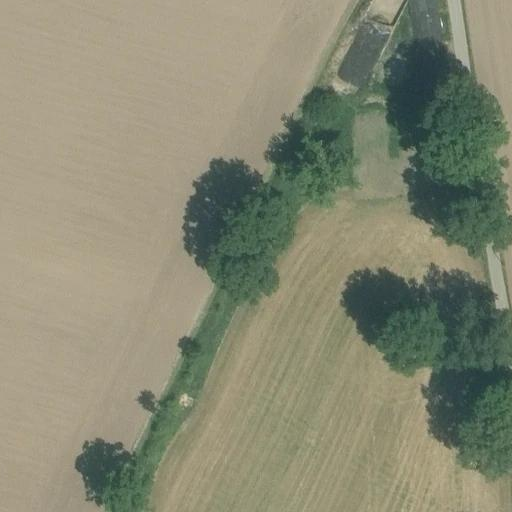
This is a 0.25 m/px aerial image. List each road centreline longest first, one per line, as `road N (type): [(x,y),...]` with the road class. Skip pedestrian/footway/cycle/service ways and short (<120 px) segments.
road 1 (track): [(364,0),(113,511)]
road 2 (unclassified): [(452,0),(511,375)]
